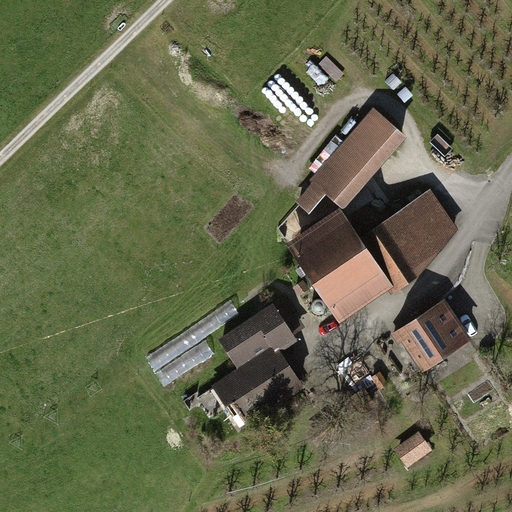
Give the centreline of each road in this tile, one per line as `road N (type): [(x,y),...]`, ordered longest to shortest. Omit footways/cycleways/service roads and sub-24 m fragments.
road 1 (track): [(300,359),(404,301),(467,243),(511,175)]
road 2 (track): [(0,150),(160,0)]
